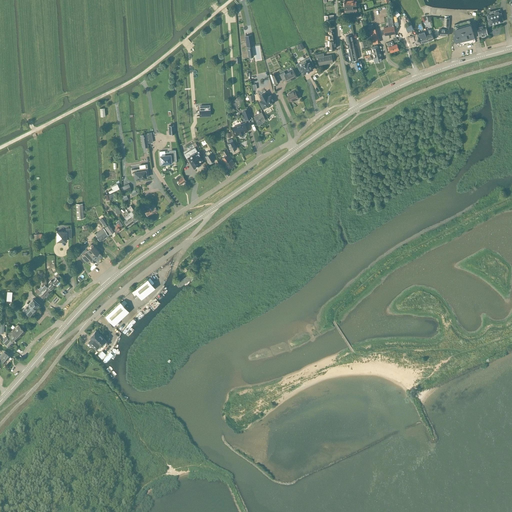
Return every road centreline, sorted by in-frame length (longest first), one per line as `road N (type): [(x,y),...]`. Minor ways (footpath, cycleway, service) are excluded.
road 1 (track): [(0,148),(138,76),(231,0)]
road 2 (residential): [(111,280),(135,244),(292,144)]
road 3 (tertiary): [(111,280),(295,149)]
road 4 (track): [(28,116),(114,72),(111,0)]
road 5 (tertiary): [(355,109),(437,70),(510,49)]
road 6 (tertiary): [(0,401),(111,280)]
